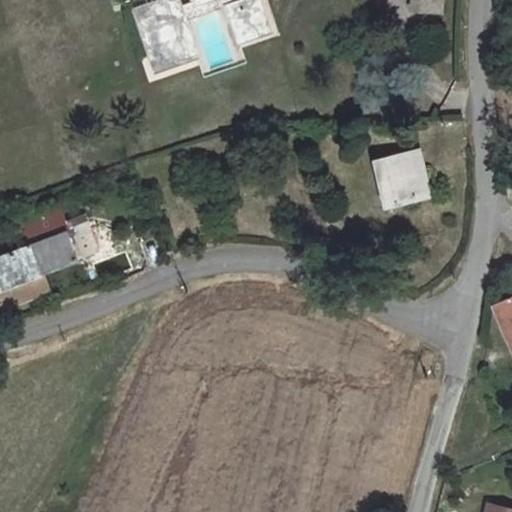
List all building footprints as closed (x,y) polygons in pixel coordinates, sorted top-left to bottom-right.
[(185,0),(174,4),(172,0),(148,0),(128,7),(148,66),(191,52),(179,17),(223,2),(236,38),(263,29),(252,0),(185,0)] [(410,0),(410,9),(439,12),(439,0),(410,0)] [(208,65),(228,59),(219,29),(217,30),(220,41),(202,46),(208,65)] [(416,149),(372,160),(382,205),(427,195),(416,149)] [(0,286),(2,285),(42,271),(77,259),(66,226),(61,225),(58,217),(37,223),(43,242),(0,256),(0,286)] [(50,290),(42,271),(2,285),(9,304),(50,290)] [(511,295),(505,299),(493,304),(511,347),(511,295)]
